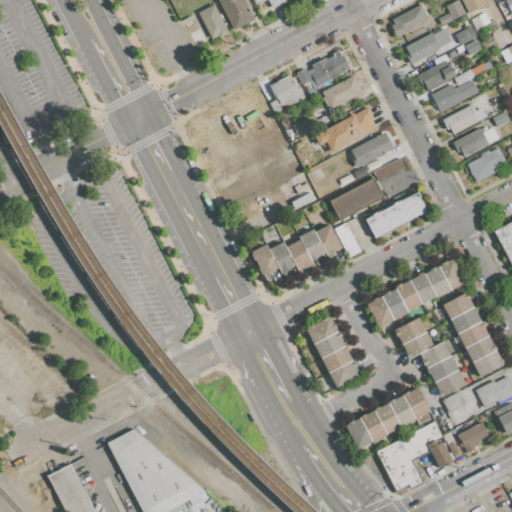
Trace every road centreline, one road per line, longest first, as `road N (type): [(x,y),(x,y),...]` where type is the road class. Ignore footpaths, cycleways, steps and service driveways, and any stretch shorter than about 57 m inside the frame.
road 1 (residential): [(345,0),(511,318)]
road 2 (residential): [(368,0),(139,117)]
road 3 (residential): [(511,194),(298,307)]
road 4 (residential): [(185,367),(8,457)]
road 5 (secondary): [(139,117),(132,83),(88,0)]
road 6 (residential): [(511,456),(405,511)]
